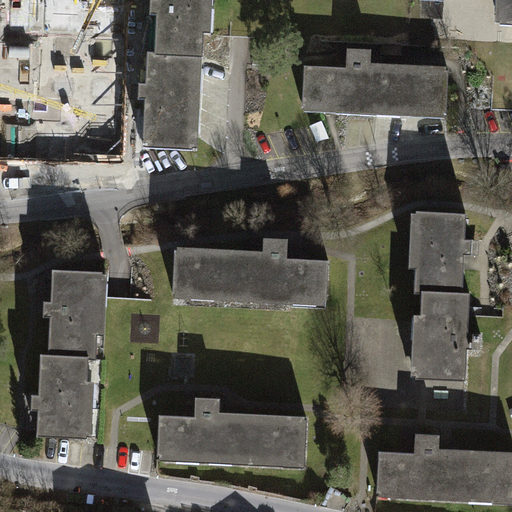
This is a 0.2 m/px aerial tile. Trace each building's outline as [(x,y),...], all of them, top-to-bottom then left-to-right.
[(157,8),(155,50),(200,52),(202,26),(210,26),(210,0),(149,0),(149,7),(157,8)] [(511,0),(496,0),(495,17),(511,17),(511,0)] [(346,64),(305,62),(302,106),(447,114),(449,63),(370,59),(371,46),(347,45),(346,64)] [(155,50),(148,50),(147,78),(139,77),(138,93),(146,93),(144,141),(196,143),(200,52),(155,50)] [(126,116),(126,144),(140,144),(140,116),(126,116)] [(417,287),(424,288),(463,289),(465,248),(472,249),(473,235),(466,234),(467,209),(412,206),(409,260),(418,260),(417,287)] [(263,245),(176,241),(173,294),(325,301),(327,256),(286,253),(287,234),(264,233),(263,245)] [(52,316),(50,355),(88,357),(97,358),(98,335),(105,335),(108,274),(53,271),(52,302),(45,302),(44,316),(52,316)] [(463,289),(424,288),(423,311),(414,311),(412,374),(466,376),(467,344),(473,344),(474,329),(469,329),(470,289),(463,289)] [(39,410),(38,436),(91,439),(94,384),(87,383),(88,357),(50,355),(42,355),(40,395),(32,395),(31,409),(39,410)] [(194,417),(159,415),(157,459),(303,466),(305,416),(218,412),(219,398),(195,397),(194,417)] [(415,450),(380,448),(378,493),(511,498),(511,447),(440,444),(440,431),(416,430),(415,450)]
